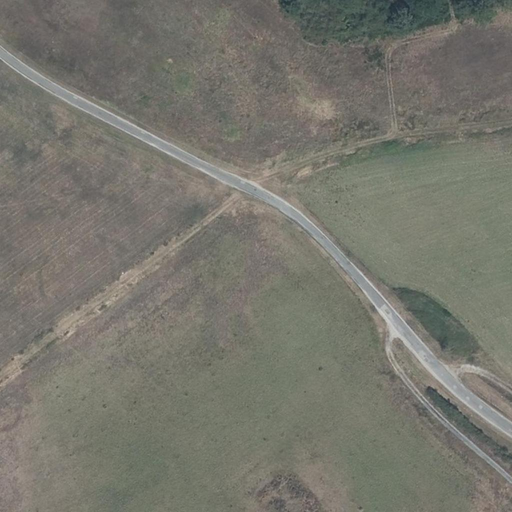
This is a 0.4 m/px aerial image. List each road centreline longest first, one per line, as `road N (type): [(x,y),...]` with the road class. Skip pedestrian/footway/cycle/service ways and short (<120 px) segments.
road 1 (unclassified): [(511,432),(469,402),(284,208),(0,54)]
road 2 (track): [(243,187),(235,202),(0,377)]
road 3 (track): [(243,187),(369,144),(511,119)]
road 4 (track): [(398,328),(385,345),(393,364),(511,482)]
